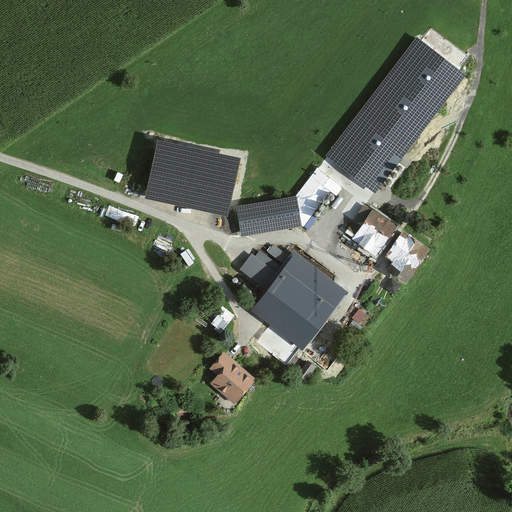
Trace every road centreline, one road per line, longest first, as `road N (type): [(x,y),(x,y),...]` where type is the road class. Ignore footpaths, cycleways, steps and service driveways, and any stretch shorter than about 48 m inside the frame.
road 1 (track): [(360,284),(288,242),(230,241),(0,158)]
road 2 (track): [(360,284),(449,150),(476,79),(484,0)]
road 3 (unknown): [(195,228),(201,255),(244,315),(236,351)]
